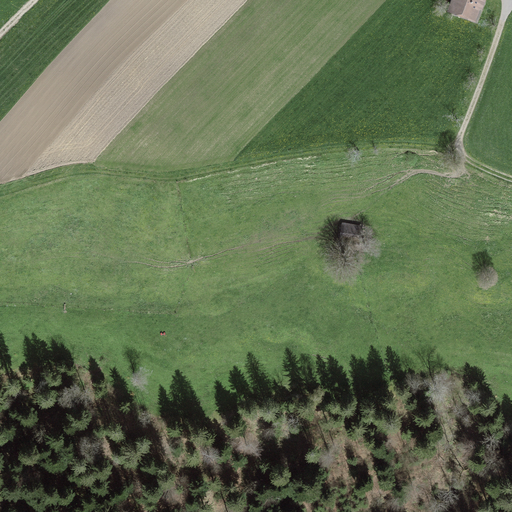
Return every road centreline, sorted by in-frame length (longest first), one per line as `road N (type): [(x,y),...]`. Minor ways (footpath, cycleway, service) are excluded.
road 1 (track): [(0,194),(87,172),(189,180),(254,161),(459,144)]
road 2 (track): [(507,0),(459,144)]
